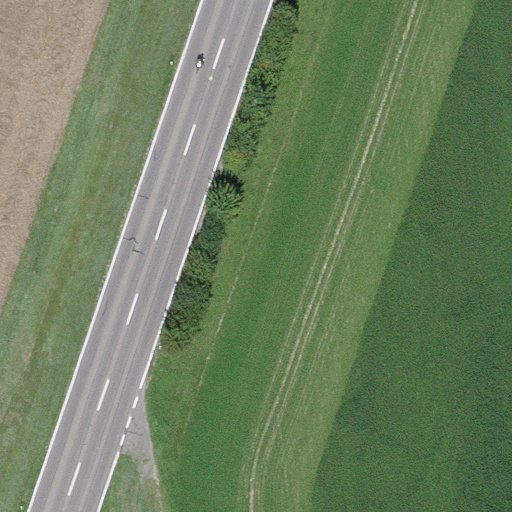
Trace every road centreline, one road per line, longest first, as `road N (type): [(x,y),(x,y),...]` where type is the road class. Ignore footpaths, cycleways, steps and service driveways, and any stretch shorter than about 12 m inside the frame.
road 1 (secondary): [(67,511),(241,0)]
road 2 (track): [(158,511),(151,469),(107,393)]
